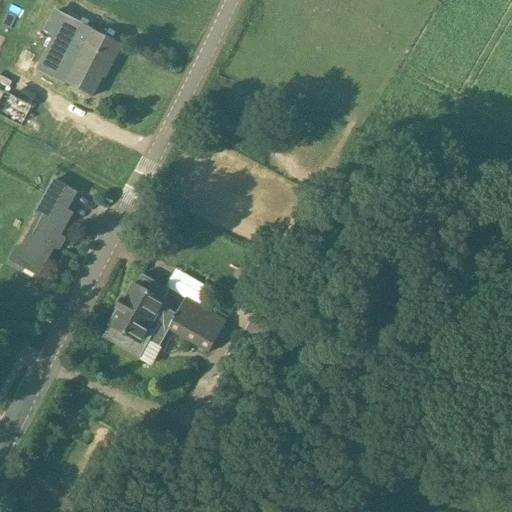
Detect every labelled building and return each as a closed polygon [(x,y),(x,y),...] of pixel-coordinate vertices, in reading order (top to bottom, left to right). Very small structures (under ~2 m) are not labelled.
[(111,69),(122,47),(91,31),(65,82),(94,97),(108,68),(111,69)] [(0,90),(0,110),(26,120),(33,102),(0,90)] [(61,236),(73,213),(68,210),(77,193),(54,180),(36,212),(40,214),(22,248),(18,246),(10,260),(39,276),(55,247),(59,250),(61,249),(66,240),(65,238),(61,236)] [(109,326),(110,327),(104,337),(141,359),(154,366),(163,349),(160,348),(169,332),(210,355),(229,322),(187,298),(179,312),(165,304),(166,302),(164,301),(170,290),(143,274),(137,285),(133,284),(109,326)] [(282,314),(262,303),(242,337),(262,348),(282,314)]
